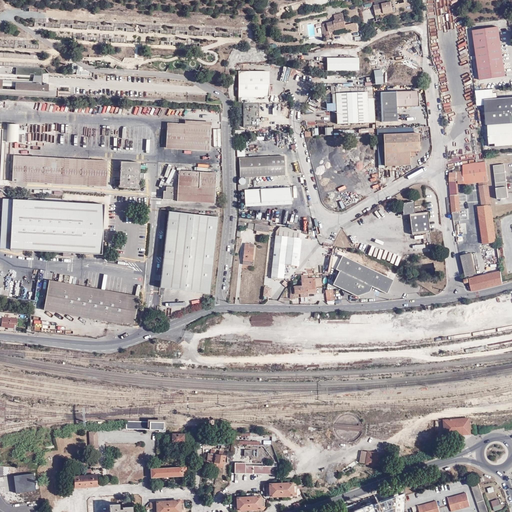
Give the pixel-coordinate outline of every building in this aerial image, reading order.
[(391,2),(374,5),(376,16),(393,12),(391,2)] [(343,14),(335,16),(336,22),(324,24),(325,32),(327,41),(332,40),(329,31),(345,27),(345,25),(343,14)] [(357,23),(349,24),(351,31),(351,33),(358,31),(357,23)] [(479,79),(505,76),(499,25),(472,29),(479,79)] [(413,55),(421,55),(421,40),(413,41),(413,55)] [(106,54),(104,58),(120,65),(122,61),(106,54)] [(326,70),(358,70),(358,56),(326,56),(326,70)] [(0,90),(50,93),(50,86),(45,85),(45,87),(42,86),(42,85),(43,73),(43,70),(17,68),(17,76),(31,77),(31,75),(35,76),(34,83),(0,80),(0,90)] [(272,75),(280,77),(282,69),(273,68),(272,75)] [(382,83),(381,69),(373,69),(374,84),(382,83)] [(268,97),(268,72),(238,72),(238,104),(241,104),(241,98),(268,98),(268,97)] [(374,98),(373,98),(373,86),(336,88),(336,94),(333,95),(333,103),(327,104),(327,111),(336,111),(337,119),(337,124),(375,123),(374,98)] [(381,123),(396,123),(396,108),(418,108),(418,92),(381,93),(381,123)] [(484,100),(484,107),(485,113),(481,113),(478,113),(479,125),(486,125),(488,144),(494,144),(494,146),(511,144),(511,97),(508,98),(495,99),(493,99),(484,100)] [(259,128),(258,104),(243,104),(243,128),(259,128)] [(281,107),(272,107),(272,116),(281,115),(281,107)] [(167,149),(184,150),(186,126),(168,125),(167,149)] [(475,125),(470,126),(473,153),(478,153),(475,125)] [(186,126),(184,150),(210,152),(211,127),(186,126)] [(382,135),(383,146),(384,167),(409,166),(409,157),(409,152),(414,152),(418,152),(418,134),(382,135)] [(352,147),(364,146),(364,137),(351,138),(352,147)] [(335,140),(335,150),(343,150),(343,140),(335,140)] [(240,177),(253,177),(285,175),(284,156),(239,158),(240,177)] [(107,161),(13,157),(12,176),(12,182),(106,187),(107,161)] [(457,184),(465,183),(465,184),(478,183),(481,206),(477,206),(482,244),(496,243),(491,205),(490,205),(486,161),(463,164),(464,171),(455,172),(455,170),(453,171),(453,172),(449,173),(449,177),(449,183),(453,221),(460,220),(459,212),(460,212),(457,184)] [(139,163),(121,162),(119,187),(138,189),(139,163)] [(495,198),(508,197),(505,163),(492,164),(495,198)] [(190,188),(215,190),(216,176),(179,173),(176,202),(189,203),(190,188)] [(245,210),(245,207),(252,207),(293,205),(292,187),(257,189),(248,189),(247,184),(249,184),(249,178),(245,178),(246,185),(238,185),(239,211),(245,210)] [(171,201),(172,187),(165,187),(165,189),(163,189),(162,200),(171,201)] [(214,205),(215,190),(190,188),(189,203),(214,205)] [(10,251),(12,201),(3,200),(0,251),(10,251)] [(10,251),(102,255),(105,205),(12,201),(10,251)] [(402,208),(402,212),(403,215),(408,215),(411,235),(429,233),(426,213),(420,214),(419,209),(413,209),(413,202),(402,203),(402,208)] [(168,214),(160,289),(209,295),(217,219),(168,214)] [(299,238),(299,234),(299,232),(280,226),(276,232),(271,278),(284,279),(285,265),(299,266),(301,240),(300,240),(300,238),(299,238)] [(252,267),(254,245),(245,244),(243,266),(252,267)] [(473,277),(473,275),(476,274),(471,254),(460,257),(465,277),(468,276),(472,291),(501,284),(499,272),(473,277)] [(335,269),(339,271),(333,285),(357,296),(369,292),(371,287),(387,294),(393,280),(387,277),(342,256),(335,269)] [(15,276),(12,287),(18,289),(21,278),(15,276)] [(308,279),(301,279),(301,286),(307,286),(308,294),(315,293),(315,288),(315,279),(308,279)] [(133,324),(137,299),(48,283),(44,308),(133,324)] [(300,298),(299,286),(290,286),(291,299),(295,299),(295,298),(300,298)] [(308,294),(307,286),(301,286),(299,286),(300,298),(308,297),(308,294)] [(263,287),(263,296),(271,296),(271,287),(263,287)] [(333,290),(326,290),(326,297),(327,301),(334,300),(333,290)] [(17,325),(17,318),(7,318),(7,315),(3,315),(3,317),(2,317),(1,327),(14,327),(14,324),(17,325)] [(466,419),(439,420),(441,438),(467,436),(466,419)] [(164,422),(127,421),(127,429),(159,430),(159,432),(165,432),(165,428),(164,428),(164,422)] [(96,432),(88,433),(90,449),(98,448),(96,432)] [(211,453),(209,453),(207,460),(214,461),(214,462),(224,464),(226,456),(223,455),(223,454),(221,453),(220,455),(214,454),(215,450),(212,449),(211,453)] [(98,451),(90,451),(91,467),(99,467),(98,451)] [(378,456),(358,452),(356,464),(376,468),(378,456)] [(246,463),(235,463),(235,473),(277,475),(277,467),(246,466),(246,463)] [(186,467),(150,469),(151,478),(183,476),(183,475),(187,474),(186,467)] [(15,491),(15,493),(35,491),(34,473),(0,476),(0,479),(1,486),(5,486),(6,491),(15,491)] [(74,477),(74,488),(97,487),(96,476),(74,477)] [(292,486),(292,483),(269,485),(269,488),(266,488),(266,495),(270,495),(270,497),(293,496),(293,493),(296,493),(296,486),(292,486)] [(481,511),(488,511),(479,483),(472,485),(481,511)] [(448,498),(452,511),(471,507),(467,493),(448,498)] [(238,510),(261,508),(261,506),(264,506),(264,499),(260,499),(260,497),(237,499),(237,501),(234,501),(234,507),(238,507),(238,510)] [(502,508),(501,504),(499,499),(492,501),(494,506),(496,511),(502,508)] [(180,504),(180,501),(157,502),(157,504),(154,505),(154,511),(157,511),(180,511),(180,510),(184,510),(184,504),(180,504)] [(375,511),(383,511),(387,511),(383,501),(378,503),(377,502),(373,503),(375,511)] [(419,506),(420,511),(440,511),(437,501),(419,506)] [(122,504),(110,505),(110,511),(133,511),(132,502),(122,502),(122,504)]
